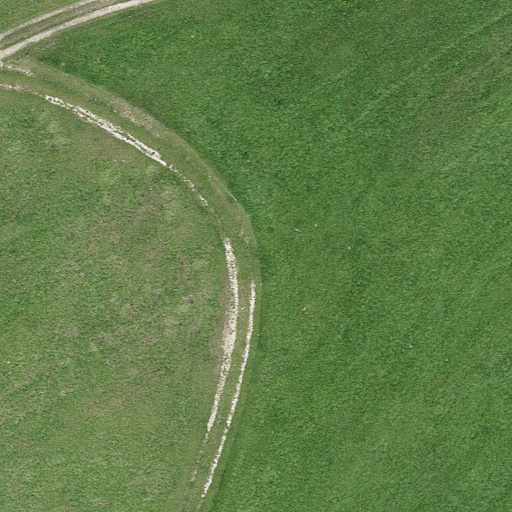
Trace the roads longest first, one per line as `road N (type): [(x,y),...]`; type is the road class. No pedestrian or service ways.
road 1 (track): [(0,74),(86,102),(138,133),(227,213),(242,256),(245,306),(236,378),(190,511)]
road 2 (track): [(0,45),(113,0)]
